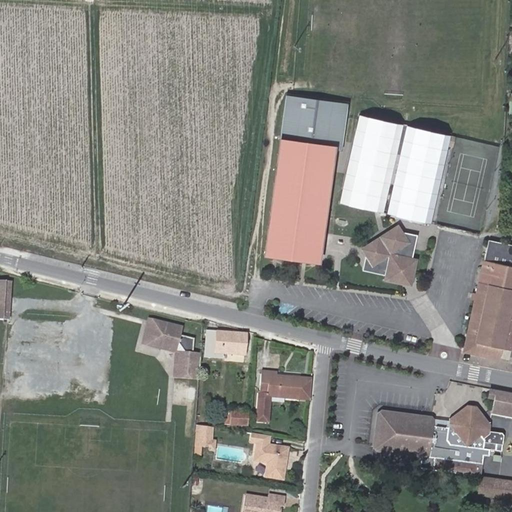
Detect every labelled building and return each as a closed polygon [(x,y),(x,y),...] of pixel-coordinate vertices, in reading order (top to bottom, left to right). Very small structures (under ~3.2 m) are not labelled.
[(345,102),(285,94),(278,137),(334,143),(333,147),(340,149),(345,102)] [(454,146),(456,135),(359,116),(341,204),(386,213),(386,214),(433,223),(449,145),(454,146)] [(413,251),(417,235),(400,231),(413,251)] [(511,246),(488,241),(477,293),(473,292),(472,298),(475,299),(464,350),(475,352),(477,342),(502,347),(511,349),(511,246)] [(367,253),(363,270),(380,273),(367,253)] [(411,284),(414,272),(400,282),(411,284)] [(143,342),(148,344),(154,320),(149,319),(143,342)] [(162,347),(163,344),(178,348),(179,344),(185,353),(194,353),(194,348),(187,336),(181,334),(183,328),(154,320),(148,344),(162,347)] [(213,331),(206,330),(204,356),(211,357),(213,331)] [(213,331),(211,357),(222,358),(223,353),(230,354),(230,362),(244,363),(246,334),(213,331)] [(195,338),(187,336),(194,348),(195,338)] [(500,358),(502,347),(477,342),(475,352),(500,358)] [(230,362),(230,354),(223,353),(222,358),(222,361),(230,362)] [(269,372),(269,375),(260,374),(257,422),(268,423),(270,396),(309,400),(311,382),(301,381),(301,377),(276,375),(277,373),(269,372)] [(511,392),(496,390),(495,398),(494,404),(511,407),(511,392)] [(511,407),(494,404),(493,410),(511,413),(511,407)] [(430,414),(379,407),(376,411),(371,446),(375,451),(429,457),(433,418),(430,414)] [(474,409),(468,409),(449,423),(447,438),(450,444),(499,450),(502,433),(486,431),(486,426),(474,409)] [(246,425),(247,413),(224,411),(223,423),(246,425)] [(449,423),(435,421),(430,452),(434,458),(432,469),(478,476),(479,469),(473,468),(474,463),(481,457),(481,455),(487,455),(488,449),(499,450),(450,444),(447,438),(449,423)] [(194,447),(210,448),(211,428),(206,427),(196,425),(194,447)] [(282,480),(287,448),(256,443),(252,461),(266,463),(264,477),(282,480)] [(511,480),(480,476),(478,494),(511,498),(511,480)] [(244,497),(242,511),(280,511),(281,507),(284,507),(284,497),(267,495),(266,500),(244,497)]
